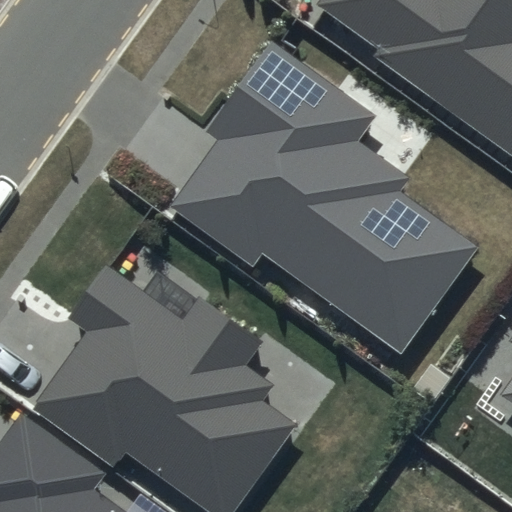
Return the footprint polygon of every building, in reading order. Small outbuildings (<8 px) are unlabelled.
[(511,0),(320,0),(319,2),(382,48),(376,56),(511,155),(511,0)] [(377,114),(273,40),(207,132),(217,139),(168,208),(254,270),(264,255),(400,352),(475,246),(398,191),(409,176),(358,140),(377,114)] [(265,341),(198,293),(182,316),(107,262),(66,318),(85,331),(29,407),(114,469),(128,450),(212,511),(231,511),(294,426),(259,401),(270,386),(245,368),(265,341)] [(511,337),(509,342),(511,343),(511,378),(500,395),(511,402),(511,337)] [(112,474),(23,409),(0,441),(0,511),(133,511),(101,489),(112,474)]
